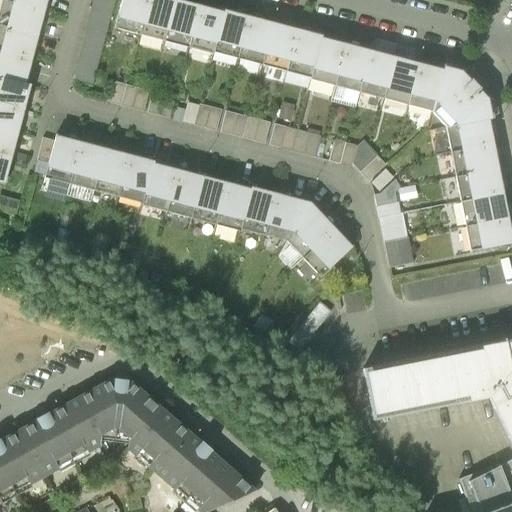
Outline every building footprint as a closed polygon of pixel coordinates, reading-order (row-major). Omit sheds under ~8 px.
[(0,24),(36,33),(42,8),(8,0),(1,0),(0,4),(0,24)] [(8,0),(42,8),(44,0),(8,0)] [(92,0),(72,77),(92,82),(113,0),(92,0)] [(122,0),(114,31),(138,37),(148,0),(122,0)] [(174,0),(148,0),(138,37),(163,44),(174,0)] [(199,6),(175,0),(174,0),(163,44),(187,50),(199,6)] [(223,12),(199,6),(187,50),(212,57),(212,54),(223,12)] [(212,54),(237,60),(248,16),(224,10),(223,12),(212,54)] [(237,60),(261,67),(273,23),(248,16),(237,60)] [(261,67),(286,73),(297,29),(273,23),(261,67)] [(0,51),(30,58),(36,33),(0,24),(0,51)] [(322,36),(297,29),(286,73),(310,79),(321,39),(322,36)] [(310,82),(334,88),(345,45),(321,39),(310,79),(310,82)] [(334,88),(359,94),(370,52),(345,45),(334,88)] [(0,77),(23,83),(30,58),(0,51),(0,77)] [(359,94),(383,101),(394,58),(370,52),(359,94)] [(383,101),(408,107),(419,65),(394,58),(383,101)] [(443,71),(419,65),(408,107),(432,113),(443,71)] [(445,65),(443,71),(432,113),(447,130),(489,123),(488,116),(493,115),(490,98),(464,70),(445,65)] [(0,77),(0,103),(22,109),(28,85),(23,83),(0,77)] [(115,83),(109,104),(142,113),(148,92),(115,83)] [(174,99),(152,93),(146,114),(168,120),(174,99)] [(0,129),(16,134),(22,109),(0,103),(0,129)] [(199,107),(187,104),(182,123),(215,132),(220,111),(199,105),(199,107)] [(270,124),(226,112),(220,133),(264,144),(270,124)] [(447,130),(452,155),(494,147),(489,123),(447,130)] [(319,137),(274,125),(269,146),(313,158),(319,137)] [(0,129),(0,155),(10,158),(16,134),(0,129)] [(43,176),(68,182),(79,138),(55,132),(52,141),(46,165),(43,176)] [(36,162),(46,165),(52,141),(43,138),(36,162)] [(68,182),(92,189),(104,144),(79,138),(68,182)] [(356,147),(334,141),(328,161),(350,167),(351,164),(356,147)] [(363,141),(356,147),(351,164),(367,182),(385,167),(363,141)] [(92,189),(116,195),(128,151),(104,144),(92,189)] [(499,171),(494,147),(452,155),(456,179),(499,171)] [(152,157),(128,151),(116,195),(141,202),(152,158),(152,157)] [(0,181),(3,183),(10,158),(0,155),(0,181)] [(140,205),(165,212),(177,165),(152,158),(141,202),(140,205)] [(202,171),(177,165),(165,212),(190,218),(202,171)] [(385,168),(371,181),(379,190),(393,177),(385,168)] [(190,218),(215,225),(227,178),(202,171),(190,218)] [(456,179),(461,203),(503,196),(499,171),(456,179)] [(252,184),(227,178),(215,225),(239,231),(240,227),(252,184)] [(240,227),(265,234),(277,188),(252,181),(252,184),(240,227)] [(394,181),(379,194),(375,195),(388,268),(412,263),(407,238),(406,238),(402,214),(399,214),(397,203),(396,203),(394,192),(399,187),(394,181)] [(398,189),(400,200),(416,197),(414,186),(398,189)] [(310,197),(277,188),(265,234),(284,239),(310,197)] [(461,203),(465,228),(508,220),(503,196),(461,203)] [(284,239),(301,257),(334,224),(310,197),(284,239)] [(511,244),(511,241),(508,220),(465,228),(470,252),(511,244)] [(353,246),(334,224),(301,257),(320,277),(353,246)] [(330,314),(318,305),(288,342),(300,352),(330,314)] [(372,421),(488,399),(511,447),(511,339),(362,369),(372,421)] [(199,444),(130,383),(126,383),(126,380),(120,380),(113,379),(113,382),(109,381),(48,414),(47,412),(41,416),(35,419),(36,421),(0,441),(0,494),(27,480),(28,483),(56,468),(55,465),(85,448),(86,451),(99,444),(100,439),(108,433),(120,434),(127,441),(127,448),(136,455),(138,452),(150,463),(148,465),(175,489),(177,486),(199,506),(197,509),(201,511),(207,511),(253,492),(209,453),(211,451),(206,446),(201,441),(199,444)] [(511,478),(510,474),(511,473),(511,459),(499,466),(498,465),(457,480),(469,511),(488,511),(511,503),(511,478)] [(511,511),(511,503),(488,511),(511,511)]
